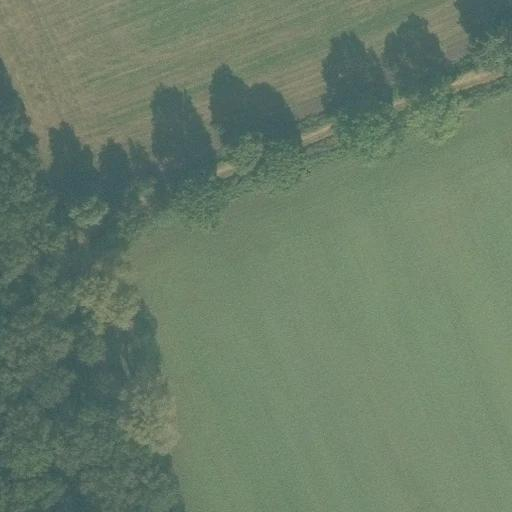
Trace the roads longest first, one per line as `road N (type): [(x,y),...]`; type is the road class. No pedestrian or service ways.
road 1 (track): [(72,241),(511,67)]
road 2 (track): [(30,264),(143,511)]
